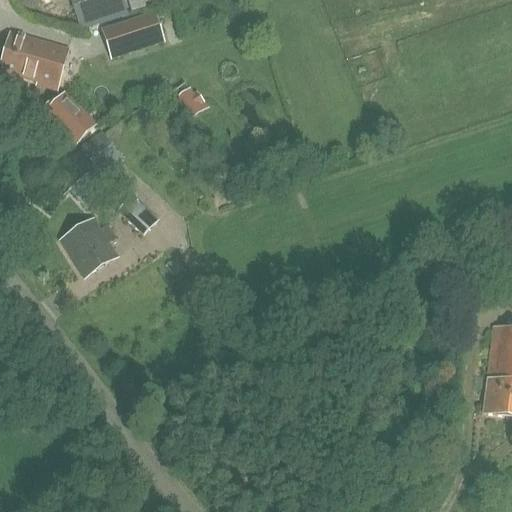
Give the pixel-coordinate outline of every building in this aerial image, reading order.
[(80,0),(89,29),(156,10),(152,0),(80,0)] [(110,62),(164,44),(154,12),(99,30),(110,62)] [(69,52),(10,33),(0,65),(0,78),(18,84),(19,80),(36,86),(35,88),(57,94),(69,52)] [(206,111),(193,94),(191,91),(189,92),(176,102),(174,103),(189,124),(206,111)] [(96,128),(65,96),(44,116),(75,148),(96,128)] [(120,163),(101,137),(83,150),(101,176),(120,163)] [(74,187),(93,207),(106,196),(88,176),(74,187)] [(117,214),(143,238),(158,222),(133,198),(117,214)] [(93,223),(60,244),(83,281),(116,260),(108,247),(115,242),(107,230),(100,234),(93,223)] [(511,242),(505,242),(502,300),(511,300),(511,242)] [(511,332),(494,330),(484,416),(511,419),(511,332)]
